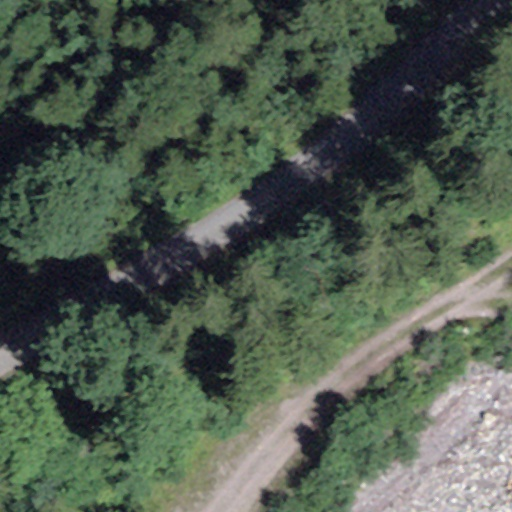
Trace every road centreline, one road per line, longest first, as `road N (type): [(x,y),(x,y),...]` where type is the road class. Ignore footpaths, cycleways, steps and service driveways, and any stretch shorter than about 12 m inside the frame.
road 1 (unclassified): [(0,344),(141,280),(360,129),(502,0)]
road 2 (track): [(511,261),(404,334),(225,511)]
